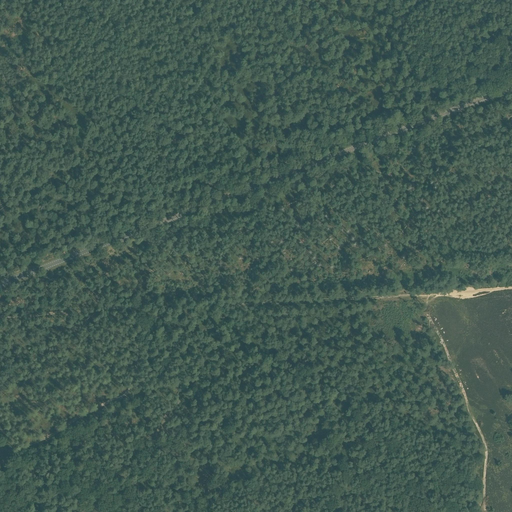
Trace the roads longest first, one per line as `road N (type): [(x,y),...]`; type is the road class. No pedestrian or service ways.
road 1 (track): [(511,288),(144,299),(132,314),(123,394),(0,461)]
road 2 (tertiary): [(0,284),(511,87)]
road 3 (unknown): [(486,511),(481,436),(425,305),(428,294)]
road 4 (track): [(132,314),(0,317)]
